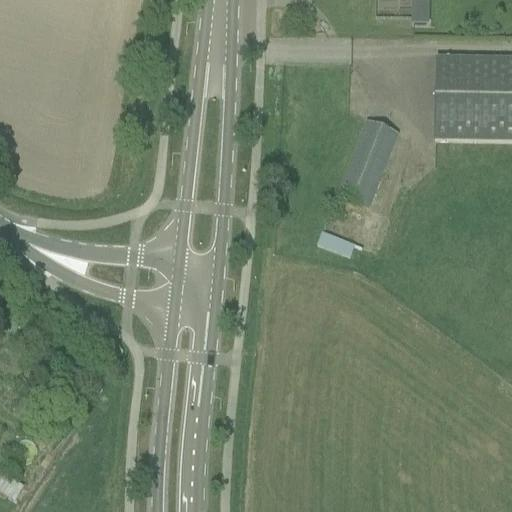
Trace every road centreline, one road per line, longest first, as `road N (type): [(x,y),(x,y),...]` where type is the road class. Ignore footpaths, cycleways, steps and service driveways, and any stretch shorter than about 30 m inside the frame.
road 1 (secondary): [(217,292),(228,149),(219,38)]
road 2 (secondary): [(219,38),(197,106),(180,266)]
road 3 (secondary): [(196,511),(217,292)]
road 4 (secondary): [(176,302),(157,511)]
road 5 (unclassified): [(65,263),(89,286),(176,302)]
